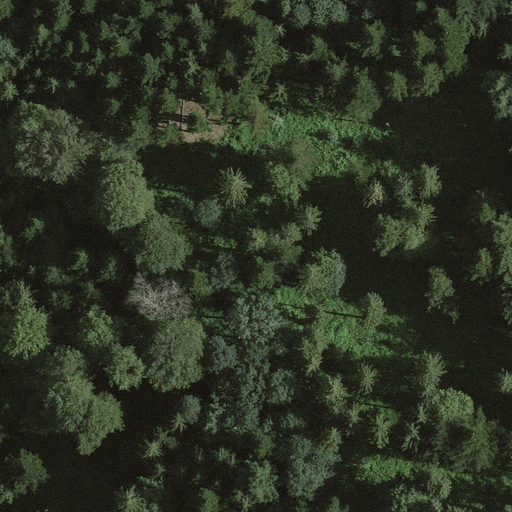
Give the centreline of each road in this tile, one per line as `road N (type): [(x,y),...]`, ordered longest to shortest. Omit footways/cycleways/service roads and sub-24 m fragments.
road 1 (track): [(58,511),(87,470),(178,378),(245,336),(352,340),(511,389)]
road 2 (track): [(188,511),(87,470),(0,373)]
